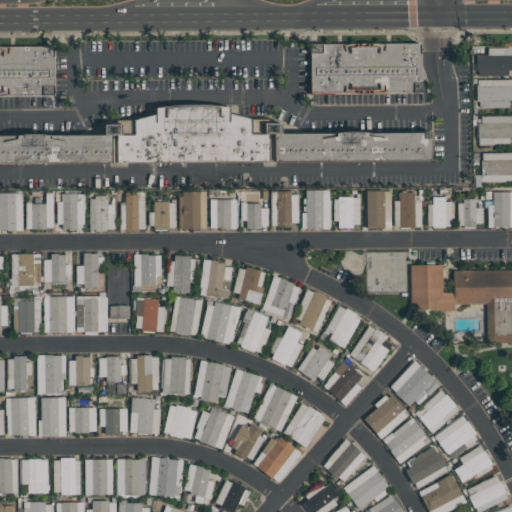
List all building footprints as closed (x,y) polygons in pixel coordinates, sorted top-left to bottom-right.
[(311,43),(312,95),(426,93),(425,42),(311,43)] [(0,48),(58,48),(59,97),(0,99),(0,48)] [(476,76),(511,76),(511,48),(487,48),(487,54),(476,55),(476,76)] [(508,100),(511,99),(511,79),(476,80),(477,108),(509,107),(508,100)] [(0,134),(0,162),(431,162),(434,131),(285,131),(280,120),(238,116),(233,106),(197,100),(157,105),(158,113),(110,120),(108,130),(0,134)] [(478,116),(478,145),(511,144),(511,116),(478,116)] [(511,153),(484,153),(483,181),(511,181),(511,153)] [(330,190),(305,190),(305,212),(301,211),(300,229),(329,229),(330,190)] [(511,227),(511,191),(492,192),(492,205),(486,205),(487,227),(511,227)] [(205,229),(206,193),(182,192),(182,204),(178,204),(177,229),(205,229)] [(298,225),(297,192),(269,192),(270,226),(298,225)] [(413,192),(398,192),(398,200),(392,200),(392,228),(421,227),(421,199),(414,199),(413,192)] [(26,203),(25,229),(53,229),(53,193),(45,193),(45,203),(26,203)] [(120,230),(145,230),(144,193),(124,194),(124,203),(119,203),(120,230)] [(84,194),(57,194),(57,230),(84,230),(84,194)] [(0,230),(22,231),(22,196),(0,195),(0,230)] [(390,195),(370,195),(370,203),(364,203),(364,227),(390,227),(390,195)] [(89,197),(89,230),(114,230),(114,204),(105,204),(105,197),(89,197)] [(334,197),(334,227),(359,227),(359,197),(334,197)] [(210,228),(236,228),(236,199),(209,199),(210,228)] [(452,227),(451,199),(428,199),(428,227),(452,227)] [(482,226),(482,208),(475,208),(475,199),(457,199),(457,226),(482,226)] [(175,201),(152,202),(152,212),(148,212),(148,229),(175,228),(175,201)] [(267,204),(240,204),(240,221),(246,221),(246,228),(268,227),(267,204)] [(10,254),(11,286),(40,286),(40,253),(10,254)] [(43,281),(71,282),(71,265),(65,265),(65,254),(50,254),(50,260),(43,259),(43,281)] [(97,288),(97,267),(102,267),(102,254),(83,254),(83,265),(75,265),(75,283),(83,283),(83,288),(97,288)] [(160,255),(134,254),(133,284),(155,284),(155,275),(160,275),(160,255)] [(192,256),(169,256),(168,290),(191,291),(192,256)] [(228,298),(231,263),(201,261),(199,296),(228,298)] [(511,342),(511,269),(453,270),(453,292),(442,292),(442,265),(409,265),(410,311),(454,310),(454,304),(486,304),(486,343),(511,342)] [(258,303),(266,273),(239,266),(231,296),(258,303)] [(289,319),(300,286),(272,277),(261,310),(289,319)] [(317,332),(331,299),(306,289),(292,321),(317,332)] [(74,332),(73,296),(43,297),(44,333),(74,332)] [(106,296),(75,297),(76,332),(107,331),(106,296)] [(170,332),(196,336),(201,300),(174,296),(170,332)] [(158,299),(135,298),(134,330),(164,331),(165,307),(157,307),(158,299)] [(40,300),(13,299),(13,325),(17,325),(17,332),(39,333),(40,300)] [(232,343),(237,307),(206,302),(200,339),(232,343)] [(129,305),(109,306),(109,320),(129,320),(129,305)] [(345,348),(360,316),(337,305),(322,337),(345,348)] [(270,329),(263,327),(267,317),(248,310),(234,344),(260,354),(270,329)] [(393,342),(368,325),(348,356),(374,372),(393,342)] [(302,345),(296,342),(301,333),(287,326),(281,338),(276,336),(266,356),(290,368),(302,345)] [(313,345),(296,369),(313,381),(316,375),(322,379),(335,361),(313,345)] [(36,394),(64,394),(64,355),(37,355),(36,394)] [(157,356),(129,357),(130,383),(136,383),(136,391),(158,390),(157,356)] [(26,390),(26,375),(28,375),(28,357),(7,357),(7,390),(26,390)] [(68,357),(68,385),(91,385),(90,357),(68,357)] [(120,382),(120,374),(125,374),(125,365),(120,365),(120,357),(97,357),(98,376),(105,376),(105,382),(120,382)] [(163,357),(162,393),(189,394),(190,358),(163,357)] [(224,397),(231,367),(200,360),(192,397),(217,402),(218,396),(224,397)] [(361,377),(344,361),(321,386),(345,407),(361,388),(356,383),(361,377)] [(414,400),(419,405),(438,384),(413,361),(388,388),(409,406),(414,400)] [(247,414),(254,392),(258,393),(264,378),(236,368),(223,406),(247,414)] [(280,431),(296,396),(269,384),(253,419),(280,431)] [(413,414),(432,434),(459,409),(440,389),(413,414)] [(362,418),(381,439),(407,415),(389,394),(362,418)] [(6,398),(6,435),(35,435),(34,397),(6,398)] [(65,398),(39,398),(40,436),(65,436),(65,398)] [(158,434),(159,409),(153,409),(153,398),(130,398),(129,433),(158,434)] [(324,415),(300,402),(283,434),(307,447),(324,415)] [(196,410),(169,404),(162,433),(189,440),(196,410)] [(68,432),(96,432),(95,407),(68,408),(68,432)] [(232,417),(203,407),(192,439),(222,449),(232,417)] [(126,408),(98,409),(99,426),(104,426),(104,433),(126,433),(126,408)] [(478,439),(461,415),(433,436),(450,459),(478,439)] [(400,464),(429,440),(411,417),(382,441),(400,464)] [(243,423),(227,451),(249,463),(265,435),(243,423)] [(277,483),(300,454),(274,434),(252,463),(277,483)] [(321,464),(339,483),(366,458),(347,439),(321,464)] [(405,470),(415,489),(448,470),(434,445),(406,461),(410,467),(405,470)] [(462,464),(453,469),(461,484),(492,467),(480,445),(458,458),(462,464)] [(183,460),(151,457),(147,494),(179,497),(183,460)] [(17,458),(0,458),(0,493),(17,493),(17,458)] [(53,494),(79,494),(80,459),(53,458),(53,494)] [(19,459),(20,484),(27,484),(27,494),(47,493),(47,459),(19,459)] [(85,495),(112,494),(112,459),(84,459),(85,495)] [(146,494),(145,459),(115,459),(116,495),(146,494)] [(209,502),(213,481),(207,480),(210,469),(188,465),(183,492),(196,494),(195,499),(209,502)] [(389,491),(375,466),(342,485),(356,509),(373,499),(374,499),(389,491)] [(444,511),(465,503),(452,475),(418,491),(427,511),(444,511)] [(477,511),(507,498),(496,475),(464,490),(475,511),(477,511)] [(213,505),(230,511),(233,511),(237,504),(243,506),(250,490),(225,479),(213,505)] [(308,511),(320,511),(342,500),(332,481),(301,498),(308,511)] [(401,511),(393,497),(366,511),(401,511)] [(115,511),(115,501),(91,501),(91,511),(115,511)] [(22,503),(22,511),(50,511),(51,502),(22,503)] [(83,511),(83,502),(55,503),(55,511),(83,511)] [(118,511),(148,511),(149,505),(118,503),(118,511)]
